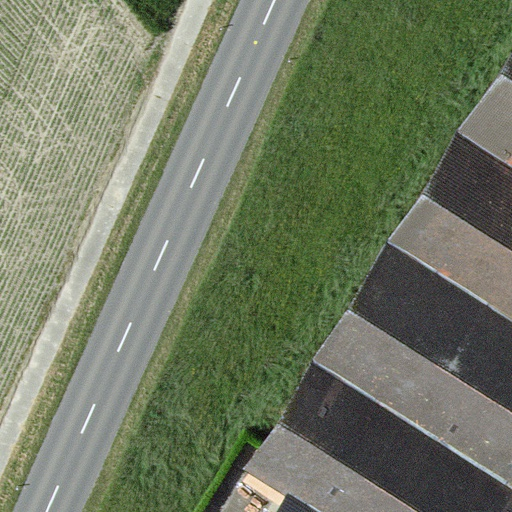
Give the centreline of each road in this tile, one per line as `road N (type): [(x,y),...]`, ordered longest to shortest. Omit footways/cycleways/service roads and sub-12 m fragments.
road 1 (tertiary): [(46,511),(274,0)]
road 2 (track): [(0,331),(145,0)]
